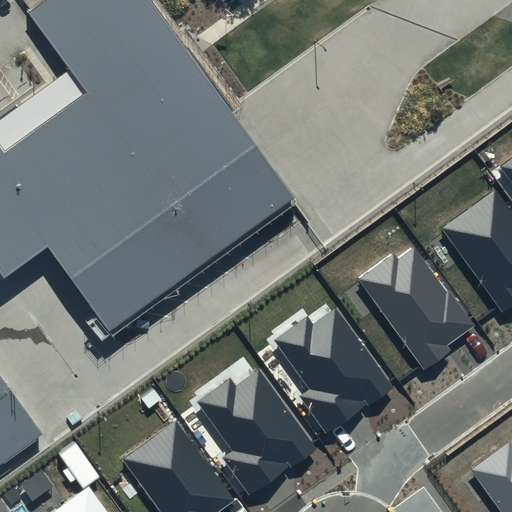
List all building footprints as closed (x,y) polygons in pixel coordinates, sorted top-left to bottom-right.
[(72,65),(0,116),(0,267),(4,273),(50,239),(112,324),(296,191),(156,0),(41,0),(31,8),(72,65)] [(511,158),(500,167),(511,183),(511,158)] [(511,210),(495,188),(439,228),(501,314),(511,306),(511,210)] [(447,292),(415,247),(400,258),(395,251),(358,278),(423,369),(450,350),(447,345),(474,326),(449,290),(447,292)] [(390,387),(335,310),(313,325),(307,316),(273,340),(309,390),(300,396),(326,432),(390,387)] [(315,448),(259,370),(236,387),(230,378),(197,401),(232,451),(221,458),(248,496),(315,448)] [(0,373),(0,453),(39,427),(0,373)] [(217,511),(235,499),(176,419),(121,459),(159,511),(217,511)] [(511,511),(511,444),(510,442),(470,470),(501,511),(511,511)] [(107,511),(89,487),(54,511),(107,511)]
